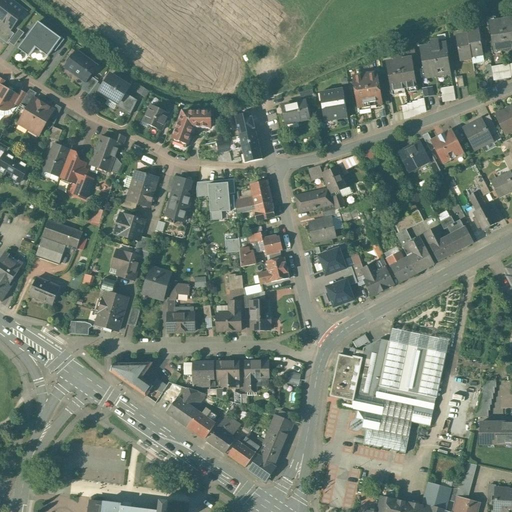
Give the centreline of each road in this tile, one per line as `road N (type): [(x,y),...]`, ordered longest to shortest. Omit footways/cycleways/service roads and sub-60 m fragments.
road 1 (residential): [(272,165),(173,157),(0,60)]
road 2 (residential): [(511,86),(344,148),(272,165)]
road 3 (secondary): [(83,380),(275,510)]
road 4 (tertiary): [(511,239),(332,338)]
road 5 (residential): [(320,361),(268,345),(118,347)]
road 6 (residential): [(272,165),(304,299),(332,338)]
road 7 (tertiary): [(320,361),(303,456),(275,510)]
